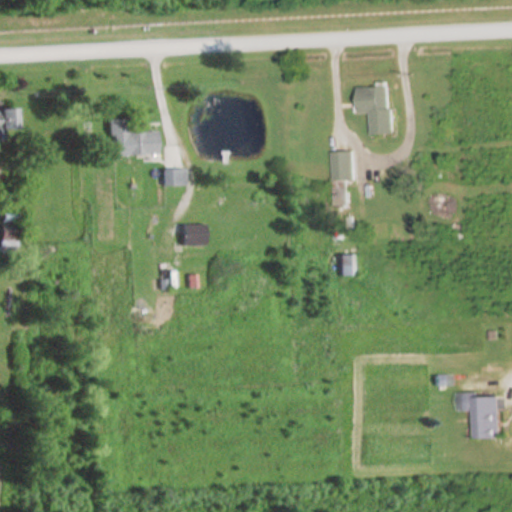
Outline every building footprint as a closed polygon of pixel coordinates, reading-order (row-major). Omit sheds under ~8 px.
[(392,135),(391,87),(358,88),(358,114),(370,114),(371,135),(392,135)] [(11,110),(0,110),(0,141),(0,131),(11,131),(11,110)] [(152,132),(122,133),(122,119),(106,119),(108,156),(153,155),(152,132)] [(332,182),(353,182),(353,152),(332,152),(332,182)] [(181,186),(181,169),(159,169),(159,186),(181,186)] [(178,224),(178,247),(202,246),(202,224),(178,224)] [(348,275),(348,256),(337,256),(337,275),(348,275)] [(458,392),(458,411),(474,411),(474,438),(501,438),(500,392),(458,392)]
